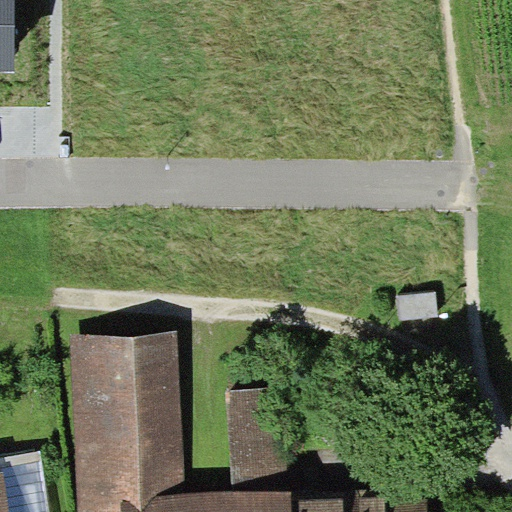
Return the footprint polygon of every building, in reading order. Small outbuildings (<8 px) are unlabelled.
[(12,0),(0,0),(0,72),(13,72),(12,0)] [(439,315),(437,290),(398,294),(400,319),(439,315)] [(177,331),(73,335),(79,511),(122,511),(122,501),(184,498),(177,331)] [(229,390),(234,496),(288,493),(283,387),(229,390)] [(0,456),(0,472),(1,473),(6,511),(50,511),(41,451),(0,456)] [(184,498),(122,501),(122,511),(292,511),(292,502),(292,493),(288,493),(234,496),(184,498)] [(429,511),(429,495),(292,502),(292,511),(429,511)]
